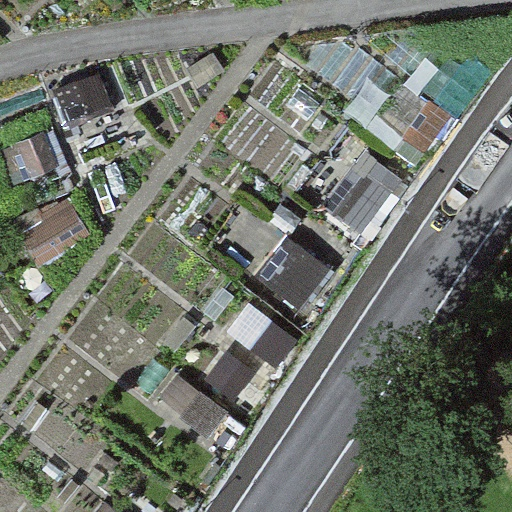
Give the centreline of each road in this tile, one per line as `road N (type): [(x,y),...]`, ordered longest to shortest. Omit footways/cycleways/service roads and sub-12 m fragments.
road 1 (residential): [(272,511),(511,164)]
road 2 (track): [(0,69),(44,54),(408,0)]
